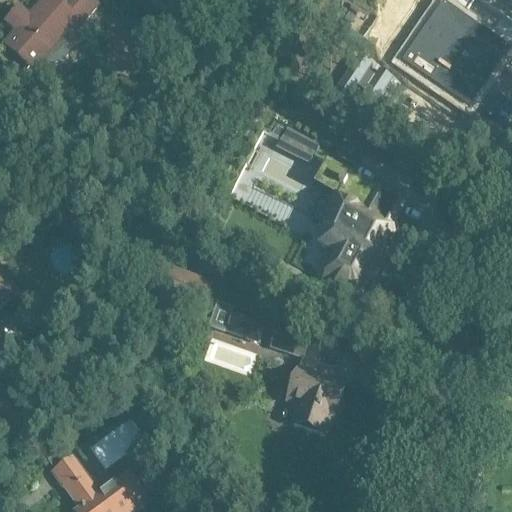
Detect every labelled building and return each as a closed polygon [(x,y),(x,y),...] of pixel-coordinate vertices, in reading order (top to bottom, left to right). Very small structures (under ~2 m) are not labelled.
[(34,71),(43,60),(49,65),(56,67),(63,65),(68,60),(68,52),(66,45),(61,40),(76,23),(82,27),(97,11),(84,0),(47,0),(30,19),(20,10),(8,24),(18,33),(6,47),(34,71)] [(511,47),(511,44),(511,43),(452,0),(445,0),(434,16),(437,18),(426,34),(436,41),(428,51),(451,68),(443,79),(469,97),(475,89),(474,88),(485,73),(486,73),(496,60),(498,62),(510,46),(511,47)] [(332,154),(320,148),(321,146),(287,128),(276,150),(310,167),(315,158),(326,164),(332,154)] [(378,190),(328,164),(315,187),(328,194),(314,221),(330,230),(321,247),(338,256),(324,283),(331,286),(331,287),(333,292),(336,295),(341,297),(345,298),(350,298),(351,297),(358,300),(372,274),(376,276),(386,257),(382,255),(407,204),(379,189),(378,190)] [(0,359),(13,350),(0,331),(0,309),(19,295),(0,268),(0,359)] [(214,284),(174,269),(165,288),(201,301),(204,293),(210,295),(214,284)] [(225,332),(261,345),(268,326),(232,313),(225,332)] [(277,330),(270,349),(304,361),(310,342),(277,330)] [(299,376),(291,399),(305,404),(298,426),(321,434),(329,412),(333,414),(341,390),(299,376)] [(75,462),(55,476),(63,488),(65,487),(82,511),(130,511),(132,511),(139,511),(149,505),(130,478),(100,499),(75,462)]
